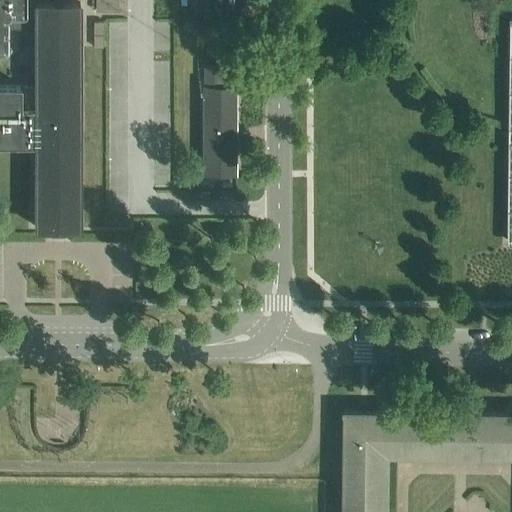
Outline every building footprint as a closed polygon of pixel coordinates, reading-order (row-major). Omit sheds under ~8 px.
[(0,0),(0,54),(9,54),(9,26),(36,26),(36,18),(28,18),(27,0),(0,0)] [(52,0),(52,2),(47,2),(36,2),(36,18),(36,26),(36,85),(0,84),(0,143),(36,143),(36,226),(52,226),(53,235),(64,234),(64,226),(80,226),(80,2),(64,1),(63,0),(52,0)] [(119,10),(118,0),(95,0),(96,10),(119,10)] [(94,47),(103,47),(103,21),(94,21),(94,47)] [(235,85),(221,85),(221,65),(206,65),(206,84),(205,84),(205,171),(235,171),(235,85)] [(210,189),(193,189),(193,198),(210,198),(210,189)] [(511,412),(344,410),(342,511),(384,511),(386,451),(455,452),(457,448),(464,448),(465,452),(511,452),(511,412)]
